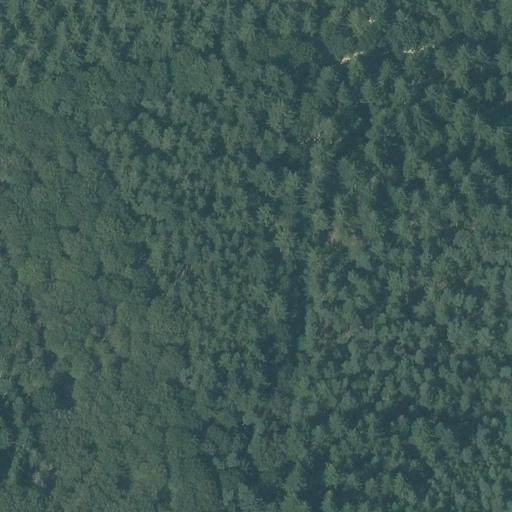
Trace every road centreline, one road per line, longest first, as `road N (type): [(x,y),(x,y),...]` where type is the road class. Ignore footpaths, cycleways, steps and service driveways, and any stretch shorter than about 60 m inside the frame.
road 1 (track): [(511,417),(281,440)]
road 2 (track): [(298,258),(511,234)]
road 3 (track): [(511,43),(321,61)]
road 4 (track): [(139,72),(297,43),(321,61)]
road 5 (track): [(281,440),(298,258)]
road 6 (track): [(0,101),(139,72)]
